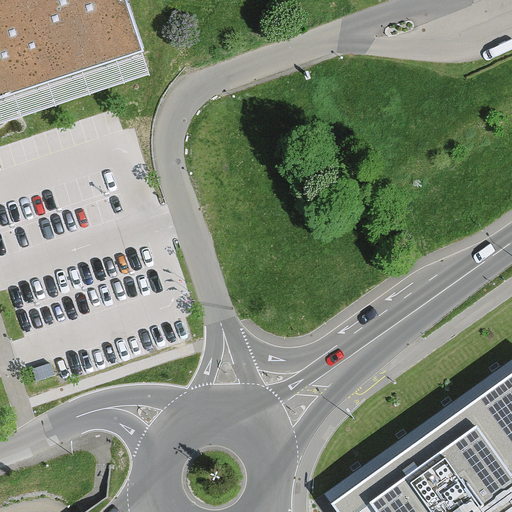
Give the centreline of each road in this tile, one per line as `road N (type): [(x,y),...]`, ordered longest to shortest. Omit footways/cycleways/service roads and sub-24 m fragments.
road 1 (unclassified): [(223,330),(173,168),(182,107),(217,82),(336,36)]
road 2 (unclassified): [(505,246),(419,284),(340,337),(287,360),(223,330)]
road 3 (secondary): [(308,392),(505,246)]
road 4 (residential): [(0,449),(107,408),(130,408),(172,429)]
